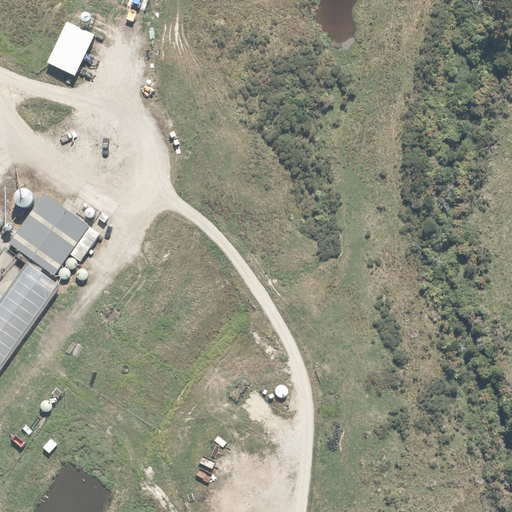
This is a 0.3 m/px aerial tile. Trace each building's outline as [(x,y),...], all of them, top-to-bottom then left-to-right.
[(91,35),(64,23),(46,63),(73,75),(91,35)] [(16,189),(15,190),(12,193),(11,195),(10,196),(10,198),(10,200),(11,201),(11,203),(12,204),(13,206),(14,207),(16,208),(17,208),(19,209),(21,209),(22,208),(24,208),(25,207),(27,206),(28,205),(29,203),(30,202),(30,200),(30,199),(30,197),(30,195),(29,194),(28,192),(27,191),(26,190),(24,189),(23,189),(21,189),(19,189),(18,189),(16,189)] [(98,234),(42,194),(7,243),(53,276),(54,275),(64,261),(68,256),(78,263),(98,234)] [(63,268),(62,268),(61,268),(60,268),(59,269),(58,270),(57,270),(57,271),(57,272),(56,273),(56,274),(57,276),(57,277),(58,278),(59,279),(60,279),(61,280),(62,280),(63,280),(64,280),(65,279),(66,279),(67,278),(67,277),(68,277),(68,276),(68,275),(68,273),(68,272),(68,271),(67,271),(67,270),(68,270),(69,270),(70,270),(71,270),(72,270),(73,269),(73,268),(74,268),(75,267),(75,266),(75,265),(75,264),(75,263),(75,262),(74,261),(73,260),(73,259),(72,259),(71,258),(70,258),(69,258),(68,258),(67,259),(66,259),(65,260),(64,261),(64,262),(63,263),(63,264),(63,265),(63,266),(64,267),(64,268),(65,268),(64,268),(63,268)] [(0,366),(57,287),(27,265),(0,302),(0,366)] [(76,269),(75,269),(75,270),(74,271),(74,272),(73,273),(73,275),(73,276),(73,278),(74,279),(74,280),(75,281),(77,282),(78,283),(79,283),(81,284),(82,284),(84,283),(85,283),(86,282),(87,281),(88,280),(89,279),(89,277),(90,276),(89,274),(89,273),(89,272),(88,270),(87,269),(86,268),(85,268),(83,267),(82,267),(80,267),(79,267),(78,268),(76,269)] [(56,445),(49,438),(39,448),(46,455),(56,445)]
